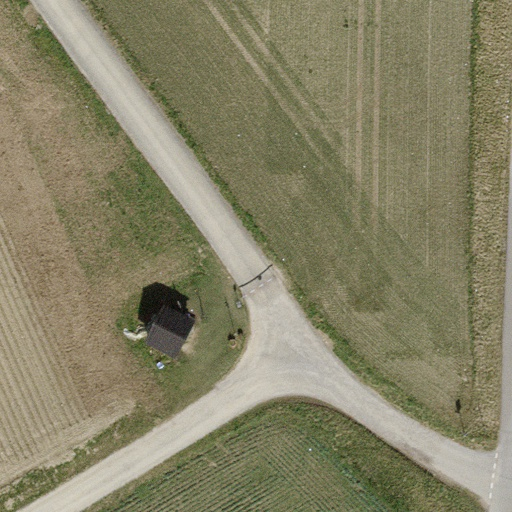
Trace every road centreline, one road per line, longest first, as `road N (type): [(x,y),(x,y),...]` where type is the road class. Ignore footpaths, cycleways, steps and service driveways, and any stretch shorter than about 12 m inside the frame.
road 1 (track): [(39,511),(292,362),(455,459),(511,480)]
road 2 (track): [(292,362),(271,303),(225,230),(59,0)]
